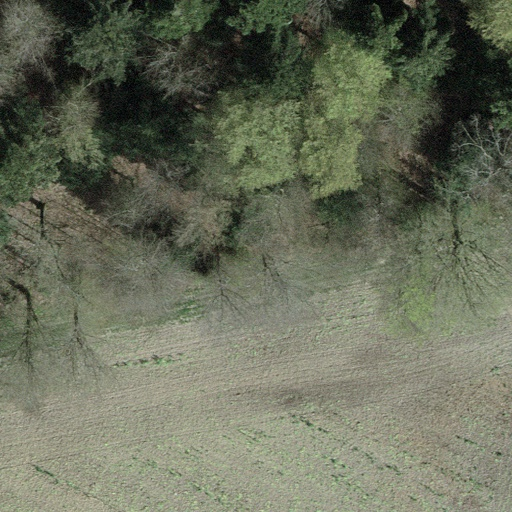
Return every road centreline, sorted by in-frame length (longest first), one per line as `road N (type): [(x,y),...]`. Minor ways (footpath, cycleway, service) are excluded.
road 1 (track): [(0,357),(511,249)]
road 2 (track): [(8,0),(83,339)]
